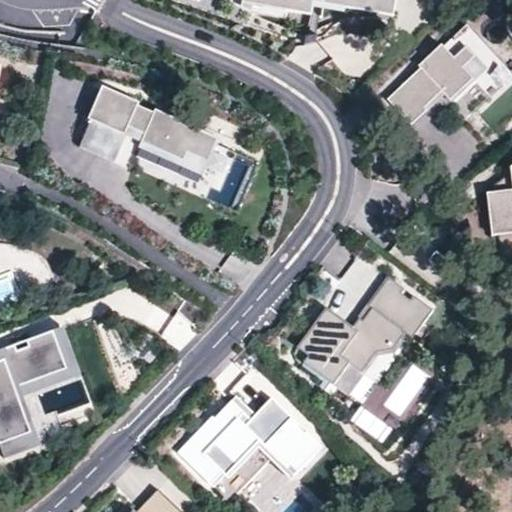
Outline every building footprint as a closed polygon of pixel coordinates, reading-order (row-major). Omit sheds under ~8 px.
[(260,8),(261,0),(251,0),(250,7),(260,8)] [(261,0),(260,8),(319,19),(321,5),(400,19),(403,0),(261,0)] [(390,102),(414,127),(429,113),(427,110),(444,94),(452,102),(475,80),(492,98),(511,79),(511,71),(469,26),(445,48),(444,47),(421,68),(423,70),(390,102)] [(81,148),(131,170),(139,153),(202,182),(202,184),(212,189),(221,193),(235,161),(237,155),(216,146),(218,141),(155,113),(155,115),(105,93),(81,148)] [(511,196),(498,199),(501,239),(511,237),(511,196)] [(391,256),(442,286),(450,272),(411,249),(420,234),(408,227),(391,256)] [(310,356),(304,363),(335,385),(350,364),(362,373),(377,353),(393,351),(406,334),(413,339),(434,311),(415,297),(411,301),(402,295),(405,290),(390,278),(369,307),(372,309),(363,321),(360,318),(353,328),(328,310),(299,348),(310,356)] [(389,278),(359,317),(363,321),(372,309),(369,307),(390,278),(389,278)] [(181,313),(160,337),(179,352),(199,329),(181,313)] [(64,323),(53,326),(66,364),(14,382),(29,428),(0,437),(0,447),(2,454),(39,441),(22,391),(81,371),(64,323)] [(0,437),(29,428),(14,382),(66,364),(53,326),(27,336),(29,342),(17,346),(15,340),(1,345),(4,354),(0,355),(0,437)] [(350,364),(335,385),(347,395),(362,373),(350,364)] [(213,418),(178,454),(211,486),(225,471),(230,475),(263,441),(298,475),(324,449),(309,434),(307,436),(293,422),(294,420),(274,400),(252,422),(233,403),(216,420),(213,418)] [(363,408),(352,424),(388,449),(399,433),(363,408)] [(182,511),(159,490),(137,511),(182,511)]
